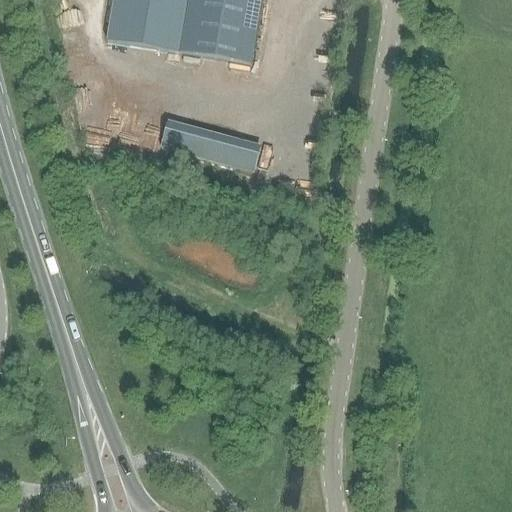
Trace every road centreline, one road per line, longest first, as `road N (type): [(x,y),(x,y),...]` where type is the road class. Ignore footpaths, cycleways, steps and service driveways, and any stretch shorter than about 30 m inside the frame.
road 1 (unclassified): [(335,511),(332,424),(393,0)]
road 2 (primary): [(81,381),(0,122)]
road 3 (primary): [(140,511),(81,381)]
road 4 (primary): [(81,381),(107,511)]
